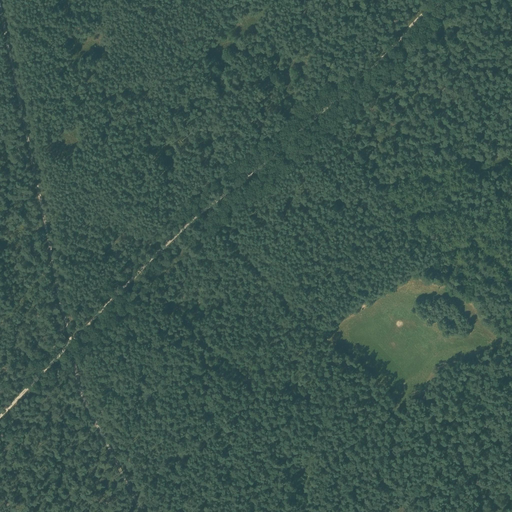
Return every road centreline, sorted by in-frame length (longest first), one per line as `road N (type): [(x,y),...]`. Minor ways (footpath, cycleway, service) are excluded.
road 1 (track): [(441,0),(142,266),(68,346)]
road 2 (track): [(68,346),(2,0)]
road 3 (track): [(140,511),(77,384),(68,346)]
